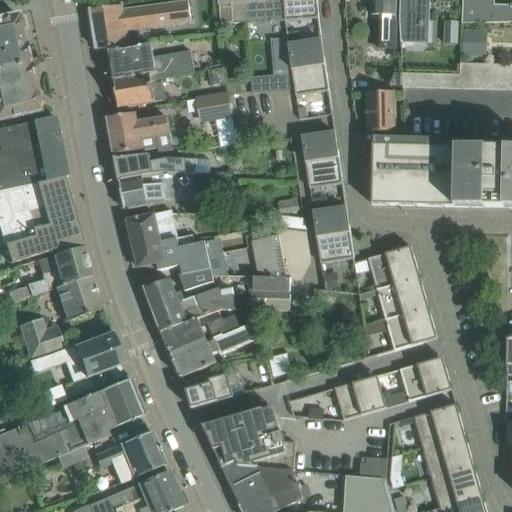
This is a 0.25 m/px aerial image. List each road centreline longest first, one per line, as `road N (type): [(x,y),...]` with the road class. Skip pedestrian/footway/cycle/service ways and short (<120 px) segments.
road 1 (unclassified): [(214,511),(148,370),(118,281),(63,0)]
road 2 (residential): [(419,223),(509,511)]
road 3 (residential): [(419,223),(361,218),(348,0)]
